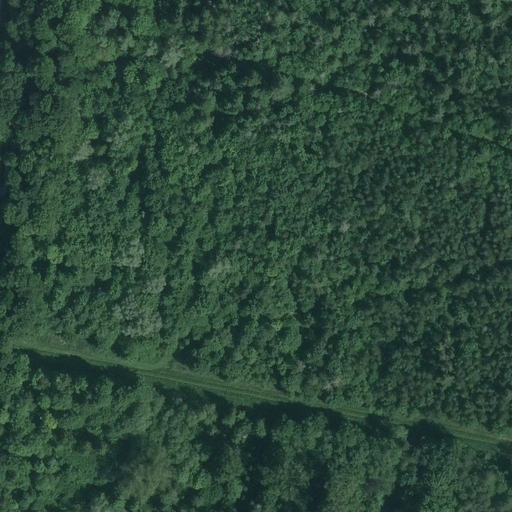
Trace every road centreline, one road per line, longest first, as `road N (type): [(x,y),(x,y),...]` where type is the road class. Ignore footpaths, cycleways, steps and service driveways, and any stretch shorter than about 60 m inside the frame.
road 1 (track): [(511,439),(0,339)]
road 2 (track): [(511,149),(98,19),(101,0)]
road 3 (track): [(157,370),(237,323),(437,285),(511,261)]
